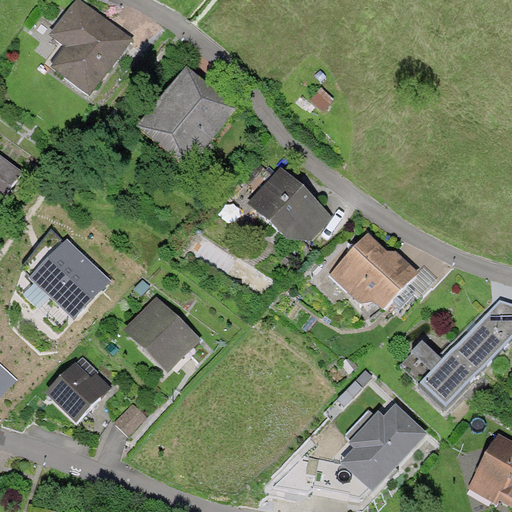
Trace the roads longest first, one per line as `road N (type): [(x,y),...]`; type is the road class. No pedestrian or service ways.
road 1 (residential): [(511,276),(400,227),(334,180),(277,129),(235,72),(165,14),(131,0)]
road 2 (residential): [(0,437),(214,511)]
